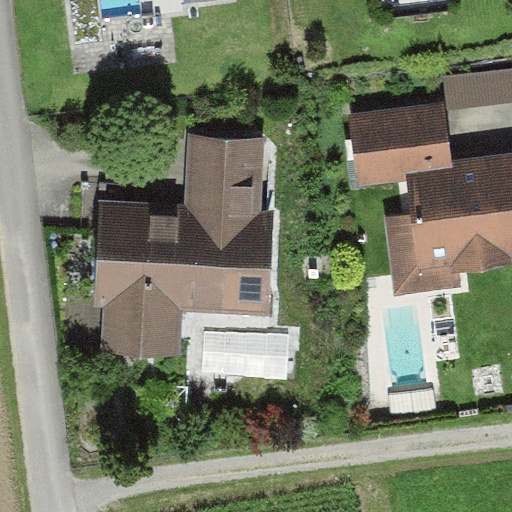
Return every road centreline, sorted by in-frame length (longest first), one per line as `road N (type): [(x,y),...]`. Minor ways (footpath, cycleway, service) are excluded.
road 1 (residential): [(0,28),(61,511)]
road 2 (track): [(511,424),(58,488)]
